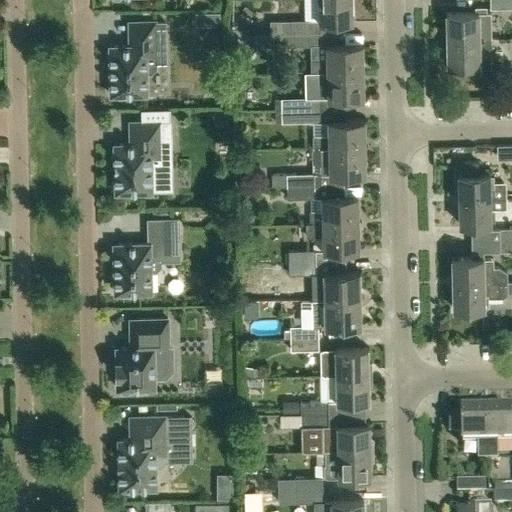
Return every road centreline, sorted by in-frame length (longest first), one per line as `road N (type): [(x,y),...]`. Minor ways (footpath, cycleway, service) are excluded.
road 1 (residential): [(84,0),(96,511)]
road 2 (residential): [(28,511),(16,0)]
road 3 (residential): [(402,380),(397,135)]
road 4 (residential): [(397,135),(394,0)]
road 5 (residential): [(405,511),(402,380)]
